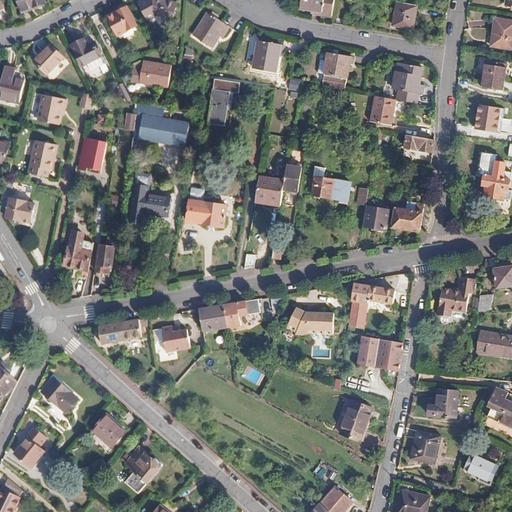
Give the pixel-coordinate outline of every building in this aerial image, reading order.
[(43,0),(21,0),(24,8),(33,6),(32,3),(43,0)] [(177,17),(182,1),(178,0),(146,0),(154,16),(161,12),(177,17)] [(336,18),(339,0),(305,0),(304,10),(319,12),(319,15),(336,18)] [(141,20),(133,1),(112,10),(121,29),(141,20)] [(420,29),(425,5),(401,1),(397,25),(420,29)] [(226,38),(232,27),(211,15),(197,37),(216,48),(223,36),(226,38)] [(511,22),(498,19),(493,44),(511,48),(511,22)] [(104,49),(97,35),(89,38),(86,32),(72,39),(82,59),(104,49)] [(280,69),(282,55),(286,56),(288,47),(262,43),(258,65),(280,69)] [(52,75),(66,55),(49,44),(36,64),(52,75)] [(351,80),(353,66),(357,67),(359,58),(333,54),(329,76),(351,80)] [(510,62),(488,58),(483,86),(505,90),(510,62)] [(172,89),(176,68),(148,63),(144,84),(159,87),(159,84),(166,86),(165,88),(172,89)] [(424,84),(427,69),(404,65),(400,91),(428,97),(430,85),(424,84)] [(23,99),(28,79),(17,76),(19,69),(7,66),(0,93),(23,99)] [(291,78),(288,88),(298,91),(301,81),(291,78)] [(229,129),(232,110),(235,110),(238,95),(243,96),(246,84),(219,80),(211,126),(229,129)] [(91,112),(95,95),(85,92),(81,110),(91,112)] [(61,116),(62,108),(66,109),(68,99),(44,94),(38,120),(59,124),(61,116)] [(391,125),(395,100),(373,96),(370,122),(391,125)] [(501,107),(481,103),(476,127),(497,131),(501,107)] [(172,122),(174,110),(146,107),(140,141),(143,142),(147,118),(172,122)] [(187,150),(191,125),(172,122),(147,118),(143,142),(187,150)] [(511,119),(502,119),(501,134),(511,134),(511,119)] [(434,151),(435,139),(409,135),(407,146),(434,151)] [(0,165),(6,167),(11,147),(0,144),(0,137),(0,136),(0,165)] [(83,138),(80,170),(105,172),(107,140),(83,138)] [(49,171),(55,145),(34,140),(27,172),(45,176),(46,170),(49,171)] [(206,162),(209,147),(196,144),(193,159),(206,162)] [(391,155),(389,165),(400,167),(402,157),(391,155)] [(301,195),(303,179),(296,178),(298,168),(290,167),(287,183),(285,192),(301,195)] [(510,200),(511,188),(511,187),(511,169),(504,169),(503,176),(490,175),(488,187),(490,187),(489,197),(510,200)] [(327,183),(329,173),(319,171),(317,181),(319,181),(327,183)] [(37,221),(41,203),(14,197),(15,194),(13,193),(17,180),(9,178),(2,206),(11,208),(10,215),(37,221)] [(285,192),(287,183),(263,178),(259,202),(282,206),(285,192)] [(347,207),(351,188),(327,183),(319,181),(315,200),(317,200),(318,202),(323,203),(325,202),(347,207)] [(170,219),(173,202),(151,198),(153,190),(140,188),(133,225),(146,228),(148,215),(170,219)] [(369,206),(371,191),(363,190),(361,205),(369,206)] [(408,211),(409,203),(399,201),(397,210),(408,211)] [(235,232),(238,209),(191,203),(188,224),(199,226),(199,227),(235,232)] [(421,231),(425,204),(409,203),(408,211),(397,210),(394,229),(421,231)] [(388,229),(390,211),(370,209),(368,227),(388,229)] [(83,245),(84,239),(82,235),(76,234),(74,236),(71,250),(82,252),(83,245)] [(192,248),(194,237),(180,234),(178,245),(192,248)] [(280,261),(284,245),(275,244),(272,261),(280,261)] [(89,273),(94,247),(83,245),(82,252),(71,250),(69,250),(65,268),(89,273)] [(113,268),(117,248),(103,245),(98,271),(106,273),(107,267),(113,268)] [(255,269),(256,259),(248,259),(246,271),(255,269)] [(498,288),(511,285),(511,266),(495,269),(498,288)] [(469,293),(472,294),(474,280),(455,277),(453,290),(442,288),(437,315),(450,317),(451,310),(466,312),(469,293)] [(386,304),(388,291),(355,286),(350,327),(366,329),(370,302),(386,304)] [(493,294),(480,295),(478,312),(491,310),(493,294)] [(258,302),(244,304),(246,313),(259,311),(258,302)] [(222,308),(225,327),(240,324),(238,314),(246,313),(244,304),(222,308)] [(222,308),(196,313),(200,334),(225,327),(222,308)] [(314,318),(307,318),(307,314),(297,310),(289,330),(299,334),(299,337),(309,338),(310,336),(336,337),(337,314),(314,314),(314,318)] [(100,349),(140,342),(137,324),(96,332),(100,349)] [(170,335),(169,330),(159,332),(163,355),(188,351),(186,337),(178,338),(177,334),(170,335)] [(511,357),(511,354),(511,335),(481,330),(478,352),(511,357)] [(402,342),(363,337),(359,365),(397,371),(402,342)] [(0,400),(3,403),(24,381),(17,374),(18,369),(8,360),(0,368),(0,400)] [(70,422),(86,403),(60,382),(48,396),(65,410),(61,415),(70,422)] [(343,383),(336,382),(334,388),(342,391),(343,383)] [(508,396),(495,390),(488,406),(492,408),(486,419),(511,430),(511,404),(505,402),(508,396)] [(433,419),(453,420),(455,393),(435,392),(433,419)] [(375,410),(355,402),(342,435),(361,443),(375,410)] [(122,453),(135,439),(115,421),(102,435),(122,453)] [(42,452),(37,448),(45,439),(33,428),(27,435),(29,436),(20,447),(18,445),(12,451),(14,452),(13,453),(28,467),(42,452)] [(410,463),(434,467),(440,439),(416,434),(410,463)] [(152,460),(146,455),(142,459),(148,465),(152,460)] [(480,483),(491,488),(499,468),(472,457),(465,473),(482,479),(480,483)] [(147,496),(170,472),(161,464),(159,466),(152,460),(148,465),(142,459),(139,462),(135,459),(128,466),(141,479),(135,485),(147,496)] [(0,511),(15,511),(22,500),(21,499),(23,494),(9,482),(4,490),(0,497),(0,511)] [(349,511),(354,506),(337,491),(318,511),(349,511)] [(427,511),(430,501),(402,495),(398,511),(427,511)]
